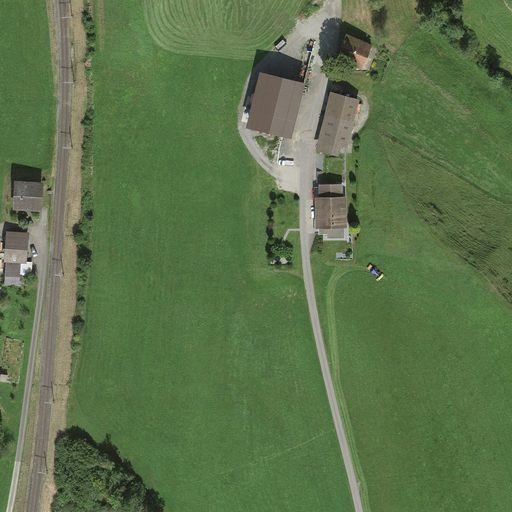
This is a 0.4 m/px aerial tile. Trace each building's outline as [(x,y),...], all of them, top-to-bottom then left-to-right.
[(372,45),(346,34),(336,58),(362,69),(372,45)] [(296,83),(258,73),(245,122),(284,132),(296,83)] [(361,97),(329,90),(315,150),(339,156),(341,146),(349,148),(361,97)] [(42,184),(16,183),(14,208),(41,210),(42,184)] [(342,185),(319,185),(319,197),(315,197),(315,228),(318,228),(318,234),(326,234),(326,238),(344,238),(344,228),(347,228),(346,197),(343,197),(342,185)] [(29,232),(6,231),(4,262),(6,262),(5,285),(31,286),(33,261),(27,261),(29,232)]
